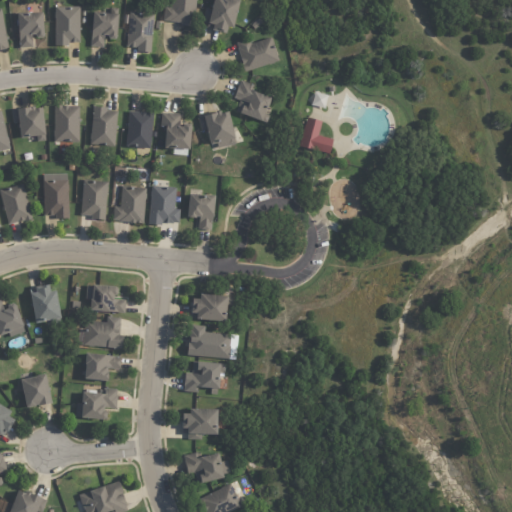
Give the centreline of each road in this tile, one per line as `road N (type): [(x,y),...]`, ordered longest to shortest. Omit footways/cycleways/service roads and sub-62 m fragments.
road 1 (residential): [(160,261),(150,450),(164,511)]
road 2 (residential): [(0,263),(76,254),(207,265)]
road 3 (residential): [(193,82),(66,76),(0,85)]
